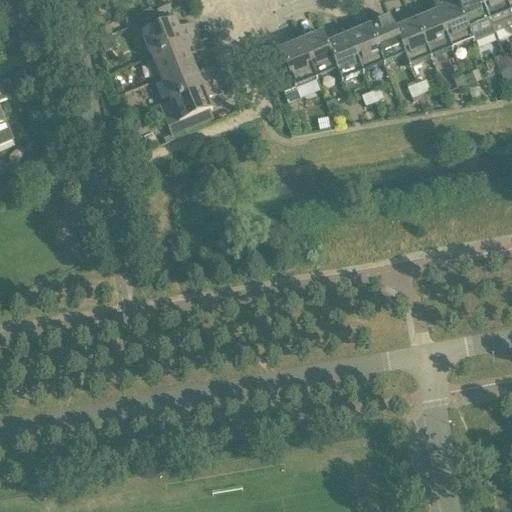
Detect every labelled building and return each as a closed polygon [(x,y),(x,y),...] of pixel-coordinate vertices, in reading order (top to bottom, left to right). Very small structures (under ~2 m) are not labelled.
[(441,0),(432,4),(436,15),(452,53),(474,44),(469,32),(468,33),(454,0),(441,0)] [(480,0),(454,0),(468,33),(469,32),(474,44),(495,35),(480,0)] [(511,18),(504,0),(480,0),(495,35),(511,27),(511,18)] [(167,4),(156,9),(159,17),(171,13),(167,4)] [(436,15),(416,24),(431,61),(452,53),(436,15)] [(391,21),(369,30),(385,67),(404,59),(406,59),(395,32),(391,21)] [(175,23),(141,37),(151,59),(199,39),(193,27),(179,33),(175,23)] [(395,32),(406,59),(404,59),(409,70),(431,61),(416,24),(395,32)] [(100,32),(101,39),(112,36),(111,29),(100,32)] [(369,30),(347,39),(363,76),(385,67),(369,30)] [(323,36),(301,45),(316,82),(336,74),(338,73),(328,47),(323,36)] [(199,39),(151,59),(160,81),(193,68),(189,58),(204,52),(199,39)] [(328,47),(338,73),(336,74),(341,85),(363,76),(347,39),(328,47)] [(286,70),(275,75),(288,107),(301,102),(296,90),(316,82),(301,45),(280,54),(286,70)] [(193,68),(160,81),(169,103),(217,83),(212,71),(197,77),(193,68)] [(511,77),(509,70),(500,74),(504,84),(511,80),(511,77)] [(472,75),(462,79),(466,89),(476,85),(472,75)] [(462,79),(454,82),(458,92),(466,89),(462,79)] [(8,83),(0,86),(0,103),(14,97),(8,83)] [(217,83),(169,103),(162,106),(175,138),(212,123),(208,114),(212,112),(207,103),(222,96),(217,83)] [(426,83),(417,87),(421,97),(430,93),(426,83)] [(417,87),(408,91),(412,101),(421,97),(417,87)] [(380,92),(371,95),(375,105),(384,102),(380,92)] [(371,95),(361,99),(366,109),(375,105),(371,95)] [(335,102),(326,106),(330,115),(339,112),(335,102)]
